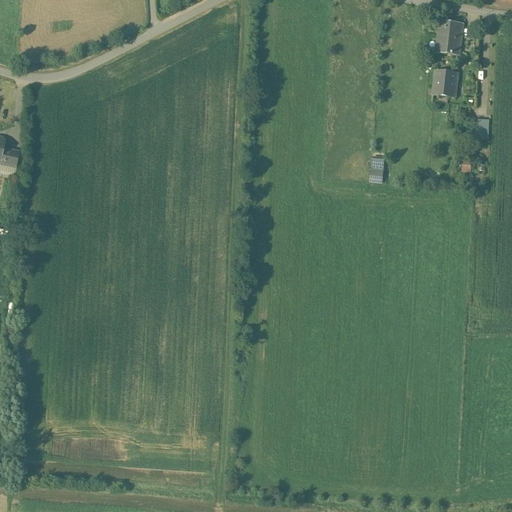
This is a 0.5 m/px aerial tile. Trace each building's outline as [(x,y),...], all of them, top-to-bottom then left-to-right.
[(463,25),(439,22),(437,39),(461,42),(463,25)] [(461,42),(437,39),(436,54),(460,57),(461,42)] [(458,74),(436,72),(433,96),(455,98),(458,74)] [(475,139),(488,139),(489,122),(475,121),(475,139)] [(18,153),(3,150),(0,163),(0,165),(15,169),(18,153)] [(372,158),(370,183),(382,184),(384,159),(372,158)] [(0,165),(0,173),(13,176),(15,169),(0,165)]
